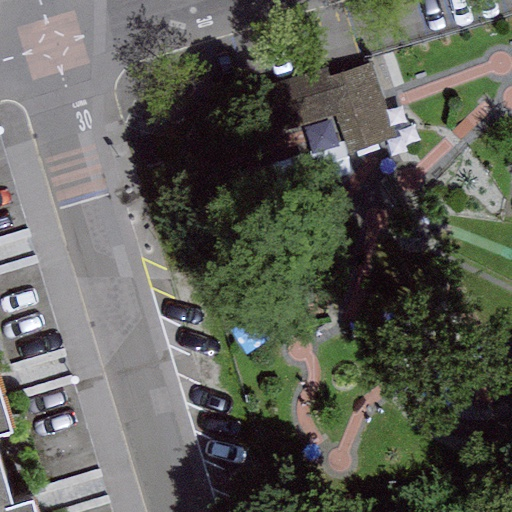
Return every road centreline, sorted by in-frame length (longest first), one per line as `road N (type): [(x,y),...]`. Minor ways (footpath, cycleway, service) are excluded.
road 1 (residential): [(173,511),(49,54)]
road 2 (residential): [(49,54),(222,0)]
